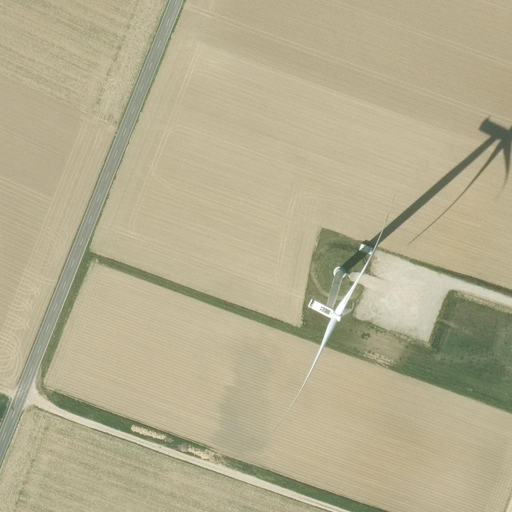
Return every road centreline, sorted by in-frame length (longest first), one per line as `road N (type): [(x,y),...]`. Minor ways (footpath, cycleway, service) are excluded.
road 1 (secondary): [(177,0),(0,451)]
road 2 (track): [(330,511),(0,391)]
road 3 (track): [(511,305),(377,257)]
